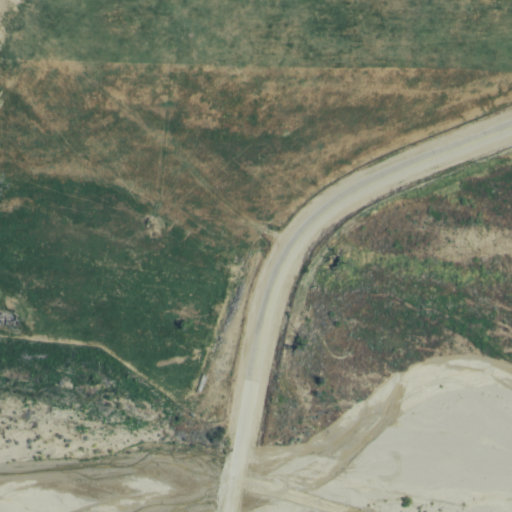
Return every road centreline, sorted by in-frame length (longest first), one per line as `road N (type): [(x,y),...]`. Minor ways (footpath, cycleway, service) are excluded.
road 1 (tertiary): [(226,511),(256,358),(291,257),(363,196),(511,132)]
road 2 (track): [(291,257),(5,0)]
